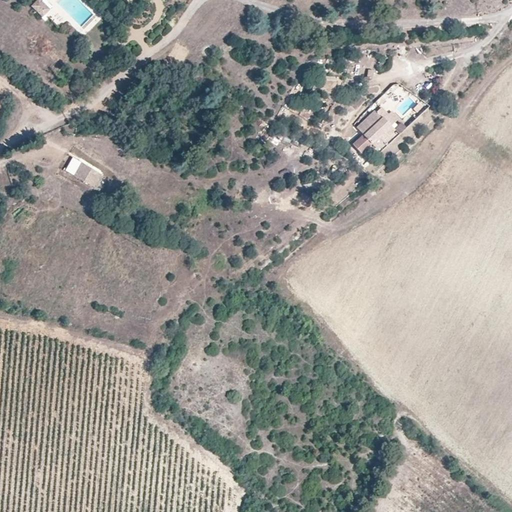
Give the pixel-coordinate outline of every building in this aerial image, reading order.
[(50,9),(40,0),(36,0),(31,7),(42,18),(50,9)] [(391,126),(396,120),(390,113),(386,116),(378,108),(375,111),(382,119),(383,118),(391,126)] [(386,131),(391,126),(383,118),(382,119),(375,111),(357,128),(364,135),(364,136),(371,144),(378,137),(382,142),(390,135),(386,131)] [(390,135),(395,130),(391,126),(386,131),(390,135)] [(375,148),(382,142),(378,137),(371,144),(375,148)] [(93,187),(101,174),(81,163),(74,175),(93,187)]
